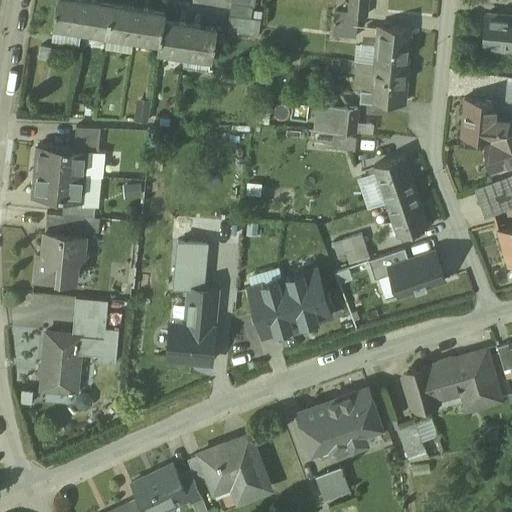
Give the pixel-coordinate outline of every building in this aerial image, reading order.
[(85,0),(59,0),(55,24),(81,28),(85,0)] [(112,4),(90,0),(85,0),(81,28),(107,33),(112,4)] [(256,0),(231,0),(230,14),(252,17),(254,5),(255,5),(256,0)] [(369,0),(351,0),(350,12),(368,14),(369,0)] [(137,8),(112,4),(107,33),(133,37),(137,8)] [(163,12),(137,8),(133,37),(159,41),(162,19),(163,12)] [(511,16),(486,14),(483,46),(511,48),(511,16)] [(250,18),(229,15),(227,29),(248,32),(250,18)] [(189,24),(162,19),(159,41),(158,47),(185,52),(189,24)] [(215,28),(189,24),(185,52),(211,56),(215,28)] [(412,28),(379,25),(376,61),(409,64),(412,28)] [(409,64),(376,61),(373,88),(372,96),(373,97),(405,100),(409,64)] [(373,88),(362,87),(360,99),(373,100),(373,97),(372,96),(373,88)] [(497,101),(464,98),(460,137),(492,139),(493,140),(496,117),(497,101)] [(359,107),(342,105),(340,131),(357,133),(359,107)] [(511,118),(496,117),(493,140),(492,139),(490,169),(511,161),(511,118)] [(101,127),(77,126),(74,148),(86,149),(86,150),(98,151),(101,127)] [(356,137),(317,133),(315,146),(355,150),(356,137)] [(74,148),(38,144),(36,169),(84,174),(84,173),(103,175),(105,151),(98,151),(86,150),(86,149),(74,148)] [(405,155),(375,165),(387,200),(416,190),(405,155)] [(84,174),(36,169),(34,194),(82,198),(84,174)] [(511,208),(511,200),(503,177),(477,187),(488,217),(511,208)] [(416,190),(387,200),(399,235),(428,225),(416,190)] [(96,204),(64,201),(63,213),(84,215),(95,216),(96,204)] [(333,242),(374,228),(368,210),(327,223),(333,242)] [(63,213),(47,211),(45,230),(82,234),(84,215),(63,213)] [(511,226),(500,231),(511,265),(511,226)] [(45,230),(42,256),(36,255),(34,279),(59,282),(59,277),(76,279),(78,260),(88,252),(85,248),(86,234),(82,234),(45,230)] [(337,254),(346,251),(350,262),(371,256),(364,231),(333,241),(337,254)] [(180,286),(202,288),(207,244),(179,241),(174,286),(180,286)] [(391,266),(401,294),(444,279),(435,251),(391,266)] [(332,314),(318,266),(282,277),(297,325),(332,314)] [(297,325),(282,277),(247,287),(262,335),(297,325)] [(202,288),(180,286),(177,315),(175,315),(174,322),(171,322),(168,357),(187,359),(186,364),(192,365),(193,359),(212,361),(215,326),(218,290),(202,288)] [(107,317),(75,314),(73,333),(82,334),(82,335),(105,337),(107,317)] [(73,333),(47,331),(41,389),(77,392),(82,335),(82,334),(73,333)] [(511,351),(509,342),(498,346),(505,369),(511,366),(511,351)] [(486,349),(426,366),(435,398),(437,398),(473,387),(478,404),(500,398),(486,349)] [(426,366),(415,370),(414,369),(407,371),(404,377),(406,385),(407,386),(412,402),(419,406),(438,400),(437,398),(435,398),(426,366)] [(345,395),(361,441),(367,439),(363,428),(381,422),(380,419),(384,418),(379,403),(375,405),(369,389),(357,393),(356,391),(345,395)] [(361,441),(345,395),(335,398),(336,401),(318,408),(317,405),(299,411),(313,448),(344,436),(347,446),(361,441)] [(431,416),(415,421),(425,452),(441,447),(431,416)] [(415,421),(399,426),(409,457),(425,452),(415,421)] [(253,439),(229,448),(226,441),(201,450),(202,451),(211,476),(215,488),(233,481),(239,498),(270,486),(253,439)] [(211,476),(202,451),(189,456),(194,469),(199,481),(211,476)] [(176,460),(131,481),(138,497),(145,511),(146,511),(145,508),(172,496),(175,501),(192,493),(183,474),(176,460)] [(341,466),(316,475),(325,499),(350,490),(341,466)] [(194,469),(183,474),(192,493),(194,499),(203,494),(199,481),(194,469)] [(145,511),(138,497),(128,502),(132,511),(145,511)] [(132,511),(128,502),(108,511),(132,511)]
